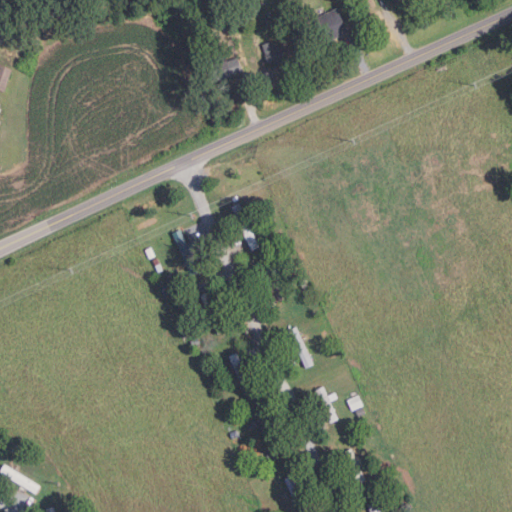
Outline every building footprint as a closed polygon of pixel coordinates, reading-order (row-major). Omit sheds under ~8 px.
[(323,43),(313,19),(337,8),(347,32),(323,43)] [(3,28),(0,26),(0,18),(4,12),(11,16),(3,28)] [(233,26),(231,17),(237,16),(239,25),(233,26)] [(269,63),(262,45),(273,41),(275,47),(279,46),(280,49),(283,48),(286,57),(283,58),(284,62),(273,66),(272,62),(269,63)] [(223,82),(222,79),(216,82),(210,67),(219,64),(217,59),(226,56),(228,62),(238,58),(242,73),(226,78),(227,81),(223,82)] [(5,92),(0,90),(0,64),(13,68),(5,92)] [(252,250),(232,207),(240,203),(260,247),(252,250)] [(192,276),(173,233),(180,229),(199,272),(192,276)] [(285,237),(279,240),(277,235),(283,232),(285,237)] [(163,271),(158,273),(152,260),(157,258),(163,271)] [(274,297),(269,299),(267,295),(271,293),(261,269),(269,266),(271,270),(278,267),(283,279),(276,282),(284,299),(276,302),(274,297)] [(217,334),(201,296),(209,292),(226,330),(217,334)] [(306,368),(302,360),(298,362),(295,356),(300,354),(289,330),(297,326),(314,364),(306,368)] [(324,340),(320,331),(326,328),(330,337),(324,340)] [(246,394),(229,356),(237,352),(240,361),(244,359),(246,364),(242,366),(254,391),(246,394)] [(330,423),(316,390),(324,386),(338,419),(330,423)] [(363,405),(352,411),(347,400),(358,395),(363,405)] [(366,414),(359,417),(356,410),(363,407),(366,414)] [(283,456),(275,460),(273,456),(268,458),(267,455),(272,452),(256,416),(263,413),(268,423),(271,421),(274,426),(271,428),(283,456)] [(358,484),(344,452),(352,449),(366,481),(358,484)] [(36,464),(31,461),(35,455),(40,457),(36,464)] [(393,466),(387,469),(384,463),(389,460),(393,466)] [(35,494),(0,472),(0,470),(4,464),(40,486),(35,494)] [(299,511),(285,479),(293,475),(308,511),(299,511)] [(370,511),(368,506),(377,502),(381,511),(370,511)] [(410,510),(406,511),(403,511),(401,507),(407,503),(410,510)]
